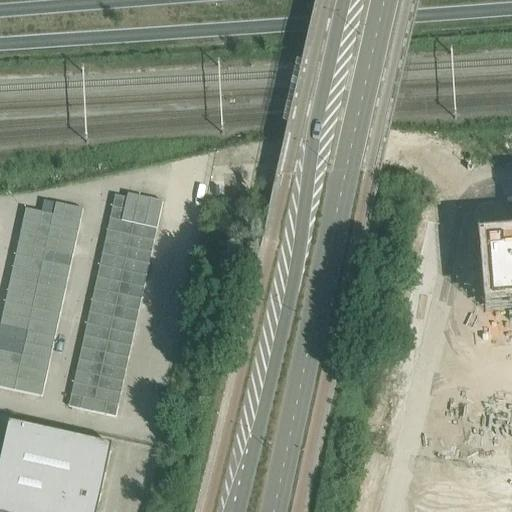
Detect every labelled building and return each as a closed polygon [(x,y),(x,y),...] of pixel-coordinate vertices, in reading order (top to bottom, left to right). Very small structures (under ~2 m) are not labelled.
[(140,198),(127,195),(127,199),(124,211),(121,223),(134,226),(140,198)] [(124,211),(127,199),(115,197),(112,209),(124,211)] [(134,226),(146,228),(152,201),(140,198),(134,226)] [(146,228),(156,231),(162,203),(152,201),(146,228)] [(53,216),(56,205),(43,202),(41,214),(53,216)] [(80,222),(83,210),(56,205),(53,216),(80,222)] [(121,223),(124,211),(112,209),(109,220),(121,223)] [(50,228),(53,216),(41,214),(25,210),(23,222),(50,228)] [(78,234),(80,222),(53,216),(50,228),(78,234)] [(131,238),(134,226),(121,223),(109,220),(107,232),(131,238)] [(48,240),(50,228),(23,222),(20,234),(48,240)] [(154,242),(156,231),(146,228),(134,226),(131,238),(154,242)] [(75,246),(78,234),(50,228),(48,240),(75,246)] [(129,249),(131,238),(107,232),(104,244),(129,249)] [(45,251),(48,240),(20,234),(18,245),(45,251)] [(511,234),(487,236),(492,305),(511,303),(511,234)] [(151,254),(154,242),(131,238),(129,249),(151,254)] [(73,257),(75,246),(48,240),(45,251),(73,257)] [(126,261),(129,249),(104,244),(102,256),(126,261)] [(43,263),(45,251),(18,245),(15,257),(43,263)] [(149,266),(151,254),(129,249),(126,261),(149,266)] [(70,269),(73,257),(45,251),(43,263),(70,269)] [(123,273),(126,261),(102,256),(99,267),(123,273)] [(40,275),(43,263),(15,257),(13,269),(40,275)] [(146,278),(149,266),(126,261),(123,273),(146,278)] [(67,281),(70,269),(43,263),(40,275),(67,281)] [(121,284),(123,273),(99,267),(97,279),(121,284)] [(38,287),(40,275),(13,269),(10,281),(38,287)] [(144,289),(146,278),(123,273),(121,284),(144,289)] [(65,292),(67,281),(40,275),(38,287),(65,292)] [(118,296),(121,284),(97,279),(94,291),(118,296)] [(35,298),(38,287),(10,281),(8,292),(35,298)] [(141,301),(144,289),(121,284),(118,296),(141,301)] [(62,304),(65,292),(38,287),(35,298),(62,304)] [(116,308),(118,296),(94,291),(91,302),(116,308)] [(35,298),(8,292),(5,304),(33,310),(35,298)] [(138,313),(141,301),(118,296),(116,308),(138,313)] [(60,316),(62,304),(35,298),(33,310),(60,316)] [(113,319),(116,308),(91,302),(89,314),(113,319)] [(30,322),(33,310),(5,304),(2,316),(30,322)] [(136,325),(138,313),(116,308),(113,319),(136,325)] [(57,328),(60,316),(33,310),(30,322),(57,328)] [(110,331),(113,319),(89,314),(86,326),(110,331)] [(0,327),(27,333),(30,322),(2,316),(0,326),(0,327)] [(133,336),(136,325),(113,319),(110,331),(133,336)] [(55,339),(57,328),(30,322),(27,333),(55,339)] [(108,343),(110,331),(86,326),(84,338),(108,343)] [(0,339),(25,345),(27,333),(0,327),(0,339)] [(457,330),(452,350),(491,359),(496,340),(457,330)] [(131,348),(133,336),(110,331),(108,343),(131,348)] [(52,351),(55,339),(27,333),(25,345),(52,351)] [(105,355),(108,343),(84,338),(81,349),(105,355)] [(0,352),(22,357),(25,345),(0,339),(0,352)] [(128,360),(131,348),(108,343),(105,355),(128,360)] [(50,363),(52,351),(25,345),(22,357),(50,363)] [(103,366),(105,355),(81,349),(79,361),(103,366)] [(452,350),(448,369),(487,378),(491,359),(452,350)] [(0,364),(20,369),(22,357),(0,352),(0,364)] [(126,371),(128,360),(105,355),(103,366),(126,371)] [(47,375),(50,363),(22,357),(20,369),(47,375)] [(100,378),(103,366),(79,361),(76,373),(100,378)] [(0,376),(17,380),(20,369),(0,364),(0,376)] [(123,383),(126,371),(103,366),(100,378),(123,383)] [(44,386),(47,375),(20,369),(17,380),(44,386)] [(448,369),(443,387),(482,397),(487,378),(448,369)] [(97,390),(100,378),(76,373),(73,385),(97,390)] [(0,388),(15,392),(17,380),(0,376),(0,388)] [(120,395),(123,383),(100,378),(97,390),(120,395)] [(42,398),(44,386),(17,380),(15,392),(42,398)] [(95,401),(97,390),(73,385),(71,396),(83,399),(95,401)] [(443,387),(439,406),(477,415),(482,397),(443,387)] [(118,407),(120,395),(97,390),(95,401),(106,404),(118,407)] [(68,408),(80,411),(83,399),(71,396),(68,408)] [(106,404),(95,401),(83,399),(80,411),(104,416),(106,404)] [(115,418),(118,407),(106,404),(104,416),(115,418)] [(439,406),(434,425),(473,434),(477,415),(439,406)] [(511,420),(504,419),(502,426),(511,428),(511,420)] [(9,424),(0,464),(0,511),(97,511),(112,447),(9,424)] [(434,425),(429,443),(468,453),(473,434),(434,425)] [(429,443),(425,463),(464,472),(468,453),(429,443)] [(489,450),(487,457),(499,460),(501,452),(489,450)] [(487,457),(485,465),(497,468),(499,460),(487,457)] [(420,482),(415,502),(454,511),(459,492),(420,482)] [(415,502),(412,511),(453,511),(454,511),(415,502)]
